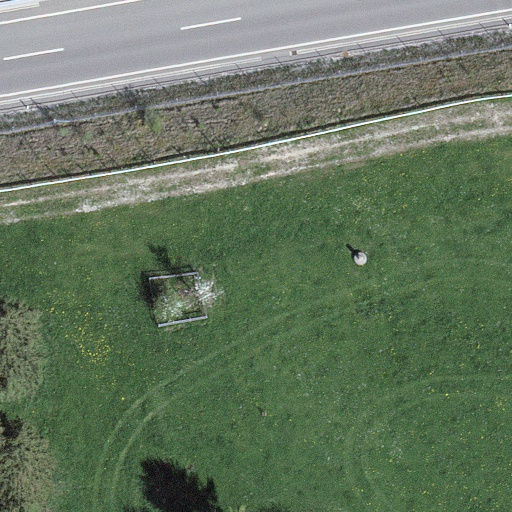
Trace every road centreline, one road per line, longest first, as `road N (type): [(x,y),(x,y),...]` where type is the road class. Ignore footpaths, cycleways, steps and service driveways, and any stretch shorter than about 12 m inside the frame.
road 1 (track): [(511,119),(0,213)]
road 2 (motorway): [(0,59),(348,0)]
